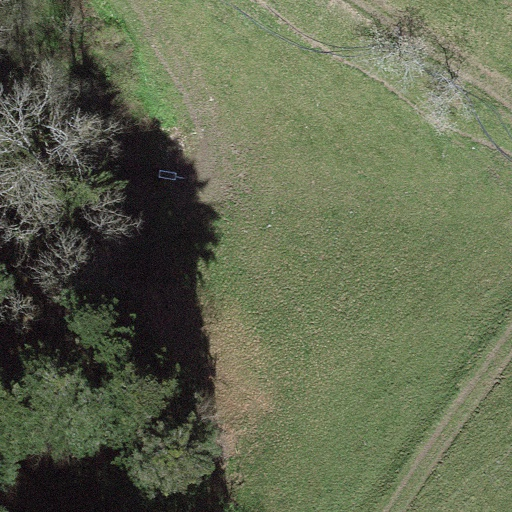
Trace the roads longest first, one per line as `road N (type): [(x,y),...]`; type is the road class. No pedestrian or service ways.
road 1 (track): [(511,217),(465,172),(224,0)]
road 2 (track): [(369,511),(511,287)]
